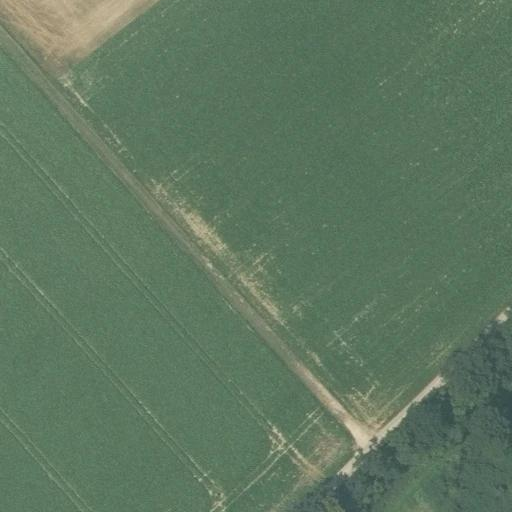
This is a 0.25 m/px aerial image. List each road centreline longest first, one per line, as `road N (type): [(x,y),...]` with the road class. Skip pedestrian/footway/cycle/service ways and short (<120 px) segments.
road 1 (track): [(370,448),(0,43)]
road 2 (track): [(305,511),(511,312)]
road 3 (track): [(386,511),(511,393)]
